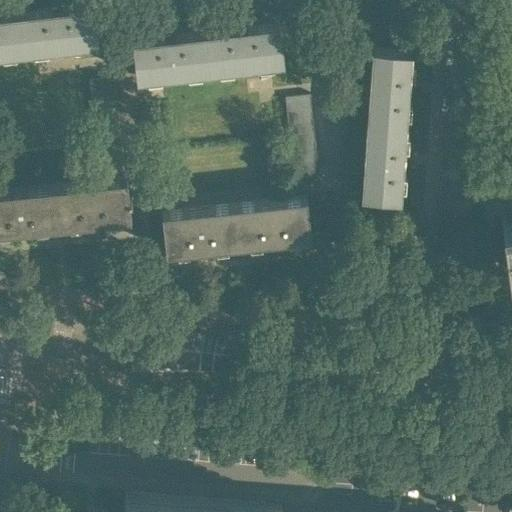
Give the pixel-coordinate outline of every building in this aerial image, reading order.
[(93,4),(20,12),(24,49),(97,41),(93,4)] [(0,51),(24,49),(20,12),(0,13),(0,51)] [(206,31),(210,68),(282,60),(278,23),(206,31)] [(133,39),(137,74),(137,76),(210,68),(206,31),(133,39)] [(372,48),(367,121),(404,123),(410,51),(372,48)] [(115,89),(114,76),(88,79),(90,92),(115,89)] [(117,101),(115,89),(90,92),(91,104),(117,101)] [(284,96),(285,97),(286,108),(311,106),(310,93),(284,96)] [(118,114),(117,101),(91,104),(92,117),(118,114)] [(312,118),(311,106),(286,108),(287,121),(312,118)] [(120,127),(118,114),(92,117),(94,130),(120,127)] [(314,131),(312,118),(287,121),(289,133),(314,131)] [(404,123),(367,121),(361,193),(399,196),(404,123)] [(120,127),(94,130),(95,142),(121,140),(120,127)] [(315,143),(314,131),(289,133),(290,146),(315,143)] [(122,152),(121,140),(95,142),(96,155),(122,152)] [(315,143),(290,146),(291,159),(317,156),(315,143)] [(98,168),(124,165),(122,152),(96,155),(98,168)] [(318,169),(317,156),(291,159),(293,171),(318,169)] [(293,171),(294,184),(319,181),(318,169),(293,171)] [(53,184),(58,224),(129,216),(125,176),(53,184)] [(0,230),(58,224),(53,184),(0,190),(0,230)] [(306,195),(234,203),(238,243),(310,235),(306,195)] [(165,251),(238,243),(234,203),(161,211),(165,251)] [(511,269),(511,215),(500,217),(507,270),(511,269)] [(124,491),(122,511),(262,511),(263,501),(124,491)]
